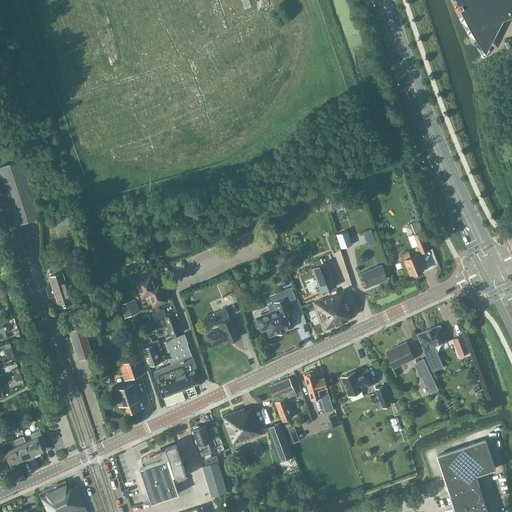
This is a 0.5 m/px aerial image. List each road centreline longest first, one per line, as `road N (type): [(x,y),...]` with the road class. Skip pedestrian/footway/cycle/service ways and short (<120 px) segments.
road 1 (secondary): [(377,0),(415,121),(481,267)]
road 2 (tertiary): [(177,417),(434,294)]
road 3 (secondary): [(497,260),(429,112),(390,0)]
road 4 (tertiary): [(0,495),(177,417)]
